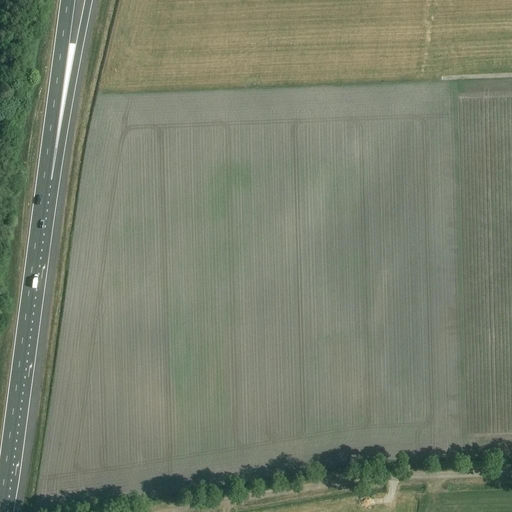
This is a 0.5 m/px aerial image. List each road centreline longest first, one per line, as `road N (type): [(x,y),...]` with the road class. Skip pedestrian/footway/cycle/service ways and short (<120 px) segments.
road 1 (track): [(511,473),(379,478),(167,511)]
road 2 (motorway): [(1,511),(43,180)]
road 3 (motorway): [(43,180),(60,149),(88,0)]
road 4 (motorway): [(43,180),(67,0)]
